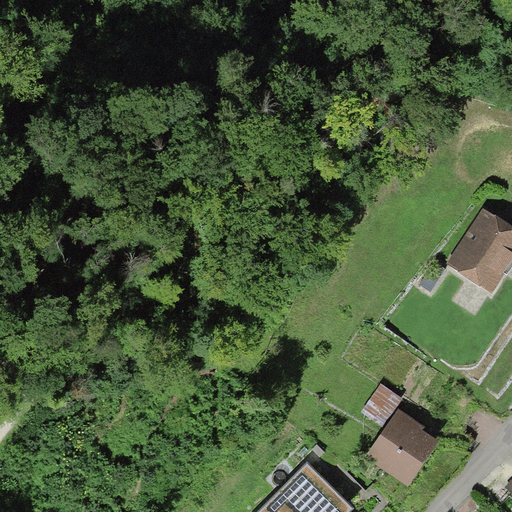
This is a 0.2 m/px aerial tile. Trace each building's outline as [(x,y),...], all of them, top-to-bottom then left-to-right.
[(511,227),(484,209),(446,265),(490,295),(511,263),(511,227)] [(435,262),(420,285),(431,292),(446,269),(435,262)] [(362,414),(386,428),(397,413),(403,400),(380,385),(362,414)] [(386,428),(366,458),(408,487),(437,444),(420,432),(422,430),(415,425),(397,413),(386,428)] [(353,511),(308,465),(260,511),(353,511)]
